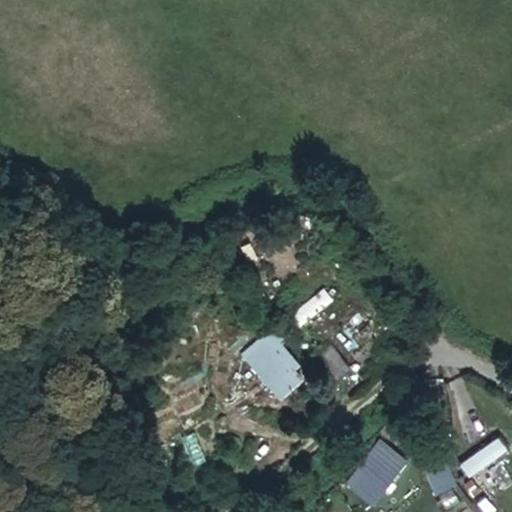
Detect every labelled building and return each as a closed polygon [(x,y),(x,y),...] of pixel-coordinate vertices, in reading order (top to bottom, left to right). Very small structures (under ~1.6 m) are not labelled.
[(353,305),(333,287),(316,307),(335,324),(353,305)] [(288,339),(273,323),(237,357),(279,400),(303,377),(295,368),(300,364),(282,345),(288,339)] [(353,371),(331,345),(310,362),(332,388),(353,371)] [(379,436),(345,482),(374,504),(408,457),(379,436)] [(456,450),(438,454),(443,474),(461,469),(456,450)]
